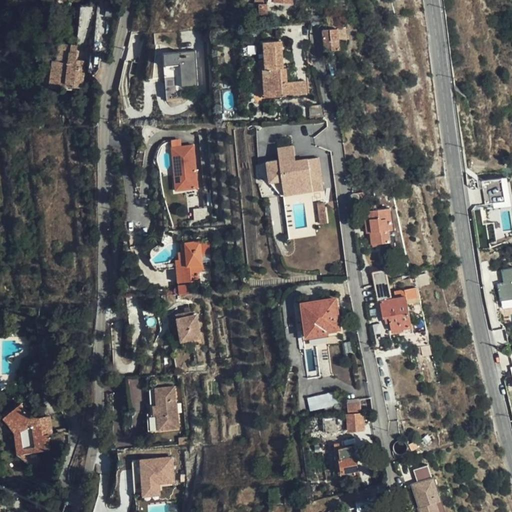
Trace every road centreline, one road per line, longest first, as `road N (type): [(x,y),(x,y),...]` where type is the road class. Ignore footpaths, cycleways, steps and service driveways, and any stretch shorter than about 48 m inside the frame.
road 1 (residential): [(401,511),(315,58),(313,0)]
road 2 (residential): [(74,511),(98,421),(107,95),(129,0)]
road 3 (tertiary): [(511,457),(473,299),(431,0)]
